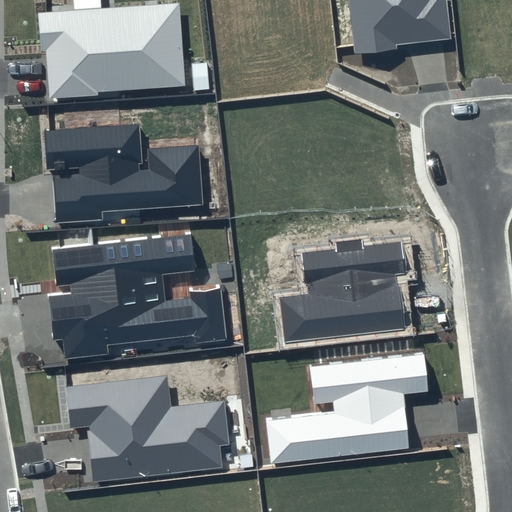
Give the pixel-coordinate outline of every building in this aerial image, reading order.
[(72,0),(73,11),(38,13),(42,52),(47,52),(50,98),(187,88),(179,3),(101,8),(101,0),(72,0)] [(349,0),(355,53),(453,43),(446,0),(349,0)] [(139,123),(44,130),(46,171),(54,170),(56,223),(104,220),(103,211),(204,204),(199,144),(141,149),(139,123)] [(191,234),(52,249),(58,294),(48,295),(52,341),(63,340),(65,358),(109,354),(107,345),(194,336),(195,344),(228,340),(220,284),(189,287),(191,298),(166,301),(163,274),(196,271),(191,234)] [(401,241),(302,253),(307,294),(278,298),(284,344),(405,330),(397,274),(407,273),(401,241)] [(423,353),(309,366),(313,405),(333,402),(334,412),(266,419),(271,463),(410,448),(402,394),(428,391),(423,353)] [(166,375),(65,387),(69,429),(87,427),(94,481),(222,467),(219,445),(229,445),(224,401),(170,406),(166,375)]
